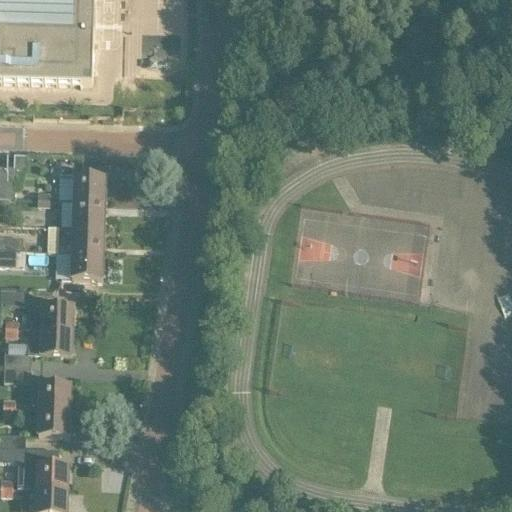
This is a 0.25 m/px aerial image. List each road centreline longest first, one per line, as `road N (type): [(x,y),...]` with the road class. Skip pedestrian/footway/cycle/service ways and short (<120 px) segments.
road 1 (residential): [(145,511),(202,147)]
road 2 (residential): [(202,147),(0,141)]
road 3 (residential): [(202,147),(217,0)]
